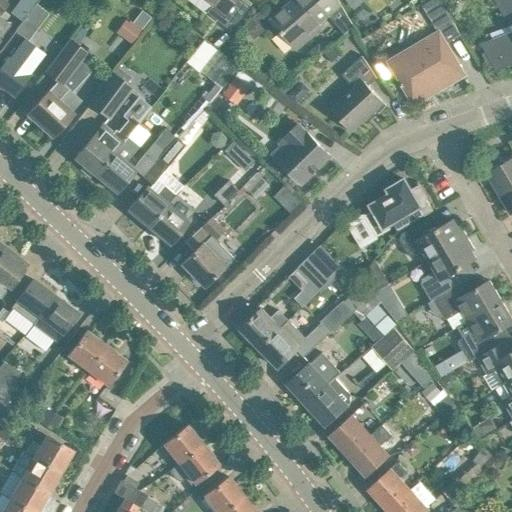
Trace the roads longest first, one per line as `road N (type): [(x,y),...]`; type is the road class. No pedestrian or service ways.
road 1 (residential): [(184,347),(373,164),(439,131)]
road 2 (tertiary): [(184,347),(0,158)]
road 3 (residential): [(199,364),(127,424),(77,511)]
road 4 (tertiary): [(320,511),(199,364)]
road 5 (residential): [(511,257),(439,131)]
